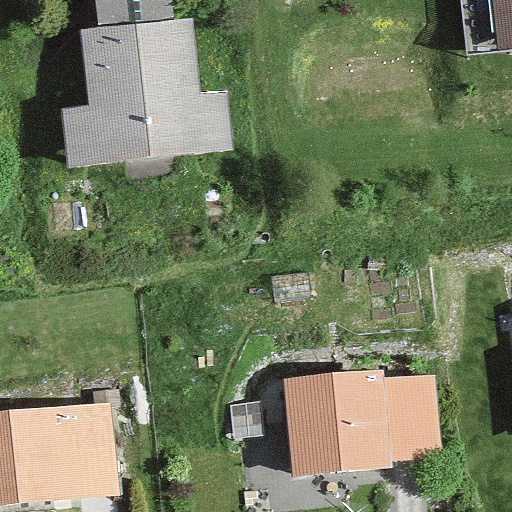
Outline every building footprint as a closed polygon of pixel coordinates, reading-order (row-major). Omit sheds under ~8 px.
[(511,47),(511,0),(446,0),(452,54),(511,47)] [(181,21),(35,30),(44,167),(190,157),(181,21)] [(511,300),(485,304),(499,450),(511,448),(511,300)] [(430,463),(424,361),(261,370),(268,473),(430,463)] [(0,507),(85,500),(77,402),(0,408),(0,507)]
